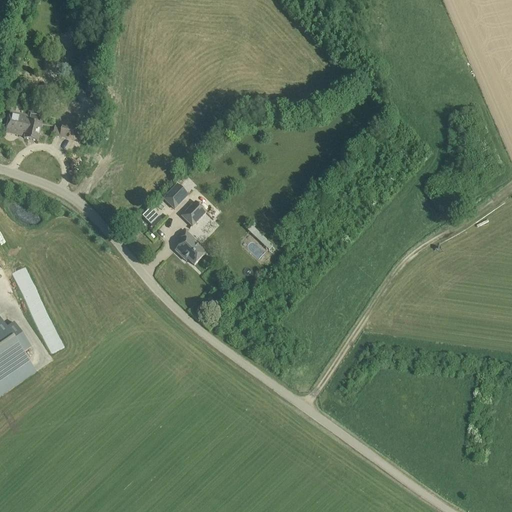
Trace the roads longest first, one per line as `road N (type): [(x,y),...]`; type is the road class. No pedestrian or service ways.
road 1 (unclassified): [(453,511),(217,339),(70,195),(0,169)]
road 2 (track): [(308,406),(403,266),(511,185)]
